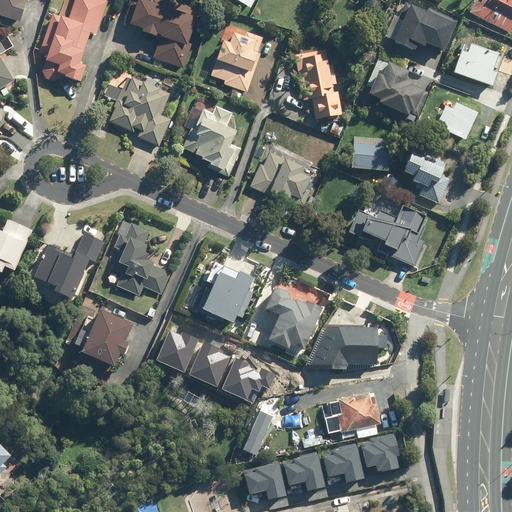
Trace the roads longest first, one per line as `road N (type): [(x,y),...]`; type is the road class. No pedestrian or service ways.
road 1 (residential): [(132,182),(390,295),(482,320)]
road 2 (primary): [(468,511),(482,320)]
road 3 (primary): [(511,349),(502,511)]
road 4 (residential): [(132,182),(54,147),(31,160),(30,174)]
road 5 (primary): [(482,320),(511,200)]
